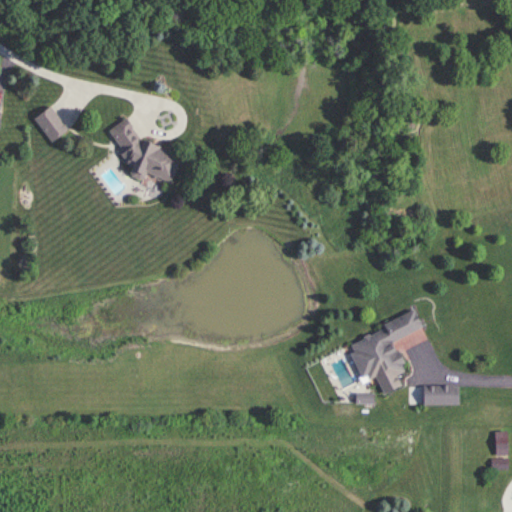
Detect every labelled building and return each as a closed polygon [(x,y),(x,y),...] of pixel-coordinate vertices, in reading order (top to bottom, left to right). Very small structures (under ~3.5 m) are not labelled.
[(32,116),(49,142),(65,131),(49,105),(32,116)] [(140,142),(123,117),(106,130),(120,150),(118,155),(128,168),(126,172),(131,178),(140,181),(142,173),(167,182),(175,158),(171,152),(140,142)] [(375,384),(402,372),(388,341),(417,329),(410,313),(344,343),(361,381),(372,376),(375,384)] [(419,406),(455,406),(455,386),(419,386),(419,406)] [(491,459),(489,459),(489,470),(505,470),(504,433),(491,433),(491,459)]
